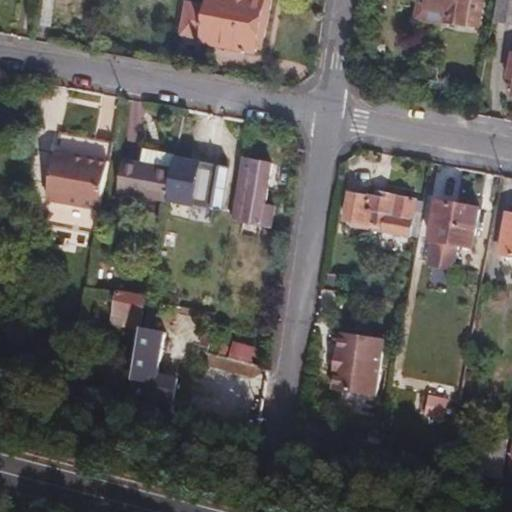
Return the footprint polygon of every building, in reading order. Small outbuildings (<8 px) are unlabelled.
[(205,36),(204,43),(203,48),(256,57),(257,53),(263,54),(266,35),(259,34),(264,4),(253,2),(253,0),(207,0),(207,4),(209,5),(208,9),(192,6),(187,33),(205,36)] [(427,0),(425,14),(444,17),(449,17),(448,27),(466,30),(466,28),(472,29),(477,0),(427,0)] [(511,27),(511,26),(511,0),(495,0),(491,23),(511,27)] [(186,40),(204,43),(205,36),(187,33),(186,40)] [(54,138),(42,201),(94,212),(107,148),(54,138)] [(206,158),(180,154),(172,200),(197,206),(206,158)] [(112,199),(161,208),(169,162),(138,156),(136,167),(118,164),(112,199)] [(237,162),(226,225),(266,232),(270,209),(262,208),(269,168),(237,162)] [(225,206),(230,166),(220,165),(215,205),(225,206)] [(403,238),(410,202),(375,195),(374,200),(344,194),(339,221),(377,229),(376,233),(403,238)] [(469,250),(476,213),(434,205),(427,242),(430,242),(425,267),(449,272),(454,247),(469,250)] [(511,258),(511,218),(503,217),(496,256),(511,258)] [(108,326),(140,332),(142,320),(137,319),(141,300),(114,295),(108,326)] [(140,332),(126,411),(167,419),(174,381),(154,378),(161,336),(148,334),(153,307),(145,306),(142,320),(140,332)] [(372,398),(382,342),(342,335),(339,351),(336,351),(332,373),(335,373),(332,391),(372,398)] [(218,358),(247,365),(250,351),(221,345),(218,358)] [(71,395),(94,401),(97,387),(74,381),(71,395)] [(443,401),(425,397),(423,410),(440,414),(443,401)] [(498,471),(504,440),(490,437),(489,444),(476,442),(469,472),(496,477),(498,471)] [(498,471),(496,477),(511,480),(511,473),(506,472),(498,471)]
